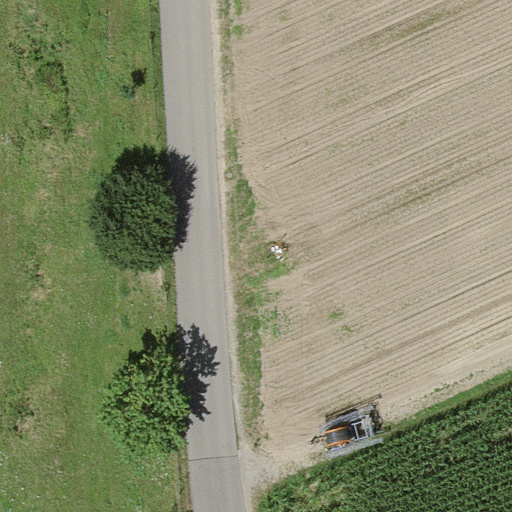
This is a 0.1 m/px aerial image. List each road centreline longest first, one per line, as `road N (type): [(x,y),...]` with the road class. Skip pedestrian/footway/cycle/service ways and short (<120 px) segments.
road 1 (unclassified): [(185,0),(221,511)]
road 2 (track): [(216,480),(350,441),(511,368)]
